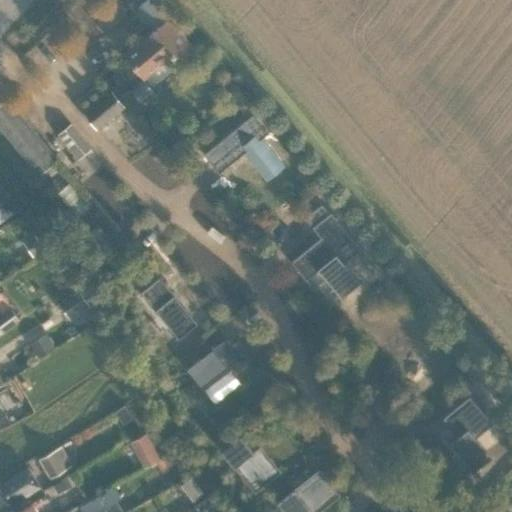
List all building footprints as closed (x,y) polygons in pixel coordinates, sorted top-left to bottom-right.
[(166,63),(190,43),(168,17),(124,53),(143,76),(163,59),(166,63)] [(97,128),(124,106),(111,90),(84,112),(97,128)] [(63,166),(58,159),(8,96),(0,101),(0,125),(44,181),(63,166)] [(247,118),(198,159),(210,174),(221,165),(225,169),(242,155),(249,163),(245,166),(261,185),(280,170),(257,142),(263,137),(247,118)] [(79,158),(91,148),(71,123),(58,133),(79,158)] [(72,183),(63,192),(74,202),(71,205),(79,212),(90,200),(72,183)] [(0,220),(19,208),(12,197),(9,200),(0,187),(0,220)] [(312,234),(281,259),(296,277),(308,267),(331,295),(350,280),(333,260),(351,246),(321,209),(320,210),(312,201),(295,214),(312,234)] [(37,220),(32,211),(24,216),(29,225),(37,220)] [(35,233),(24,240),(33,256),(45,248),(35,233)] [(162,275),(143,290),(181,337),(199,322),(162,275)] [(90,304),(78,287),(58,302),(70,319),(90,304)] [(0,313),(0,328),(2,332),(20,319),(0,292),(0,291),(0,308),(2,312),(0,313)] [(386,308),(359,330),(370,343),(377,337),(386,349),(380,354),(373,359),(404,396),(431,374),(400,337),(399,338),(390,327),(391,326),(397,321),(386,308)] [(47,332),(30,343),(39,356),(48,351),(56,346),(47,332)] [(226,336),(188,367),(201,385),(240,354),(226,336)] [(160,366),(179,408),(192,403),(173,360),(160,366)] [(210,403),(226,424),(279,385),(263,364),(210,403)] [(6,387),(0,390),(0,403),(2,407),(14,401),(6,387)] [(452,394),(425,416),(440,434),(432,441),(456,470),(474,455),(458,435),(475,421),(452,394)] [(138,437),(149,465),(166,458),(155,430),(138,437)] [(239,436),(221,451),(253,492),(279,471),(261,449),(254,455),(239,436)] [(60,445),(39,458),(50,476),(71,464),(60,445)] [(40,485),(33,473),(28,466),(0,483),(0,487),(11,504),(40,485)] [(316,469),(276,501),(284,511),(300,511),(306,507),(309,511),(315,511),(337,495),(316,469)] [(190,475),(181,483),(194,499),(203,491),(190,475)] [(70,486),(65,478),(53,484),(58,493),(70,486)] [(115,485),(80,505),(84,511),(92,511),(121,496),(115,485)] [(15,511),(39,511),(32,502),(15,511)]
